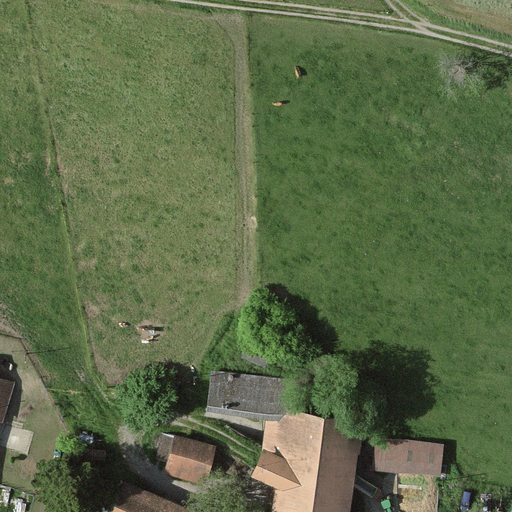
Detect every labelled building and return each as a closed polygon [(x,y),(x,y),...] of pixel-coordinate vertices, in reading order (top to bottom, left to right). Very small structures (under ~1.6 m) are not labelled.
[(272,339),(249,332),(242,355),(264,363),(272,339)] [(265,416),(262,444),(250,471),(272,482),(268,511),(348,511),(355,447),(360,448),(364,415),(294,407),(297,381),(209,372),(205,410),(265,416)] [(0,420),(12,383),(0,379),(0,420)] [(213,445),(171,436),(163,474),(205,483),(213,445)] [(440,441),(374,437),(372,467),(438,472),(440,441)] [(199,511),(121,481),(109,511),(199,511)]
